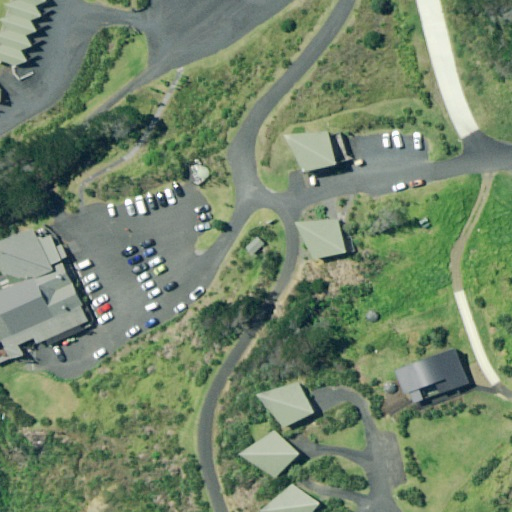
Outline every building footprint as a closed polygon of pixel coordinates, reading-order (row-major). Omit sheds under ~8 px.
[(19,0),(21,4),(39,9),(49,4),(46,0),(19,0)] [(12,9),(17,19),(34,24),(45,19),(38,10),(21,5),(12,9)] [(8,25),(12,34),(30,39),(40,35),(34,25),(16,20),(8,25)] [(0,40),(4,49),(22,54),(32,49),(26,40),(8,35),(0,40)] [(339,121),(300,129),(307,164),(346,156),(339,121)] [(308,212),(315,245),(354,237),(347,204),(308,212)] [(98,307),(51,216),(3,241),(21,276),(0,287),(0,331),(10,352),(98,307)] [(268,245),(261,238),(250,248),(257,256),(268,245)] [(400,374),(411,408),(471,388),(459,354),(400,374)] [(329,403),(313,373),(281,389),(298,420),(329,403)] [(311,445),(287,420),(261,445),(285,469),(311,445)] [(316,511),(330,494),(303,474),(281,502),(294,511),(316,511)]
